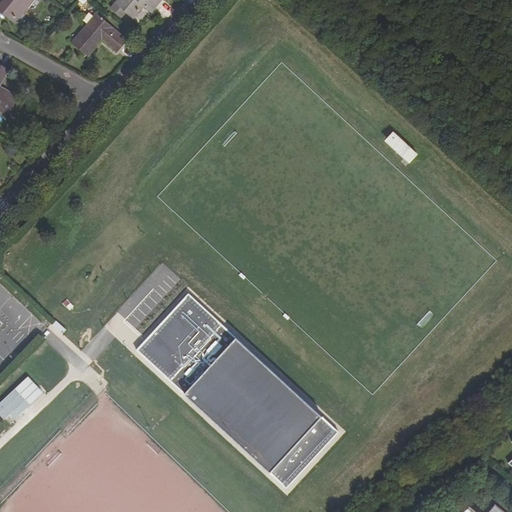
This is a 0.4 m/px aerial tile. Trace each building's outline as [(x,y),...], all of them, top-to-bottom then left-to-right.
[(3,0),(0,4),(0,10),(15,23),(34,0),(3,0)] [(126,10),(132,15),(136,10),(138,12),(144,4),(152,11),(161,0),(117,0),(111,7),(121,15),(126,10)] [(127,40),(97,14),(73,42),(88,55),(103,39),(117,51),(127,40)] [(0,84),(8,70),(0,65),(0,110),(8,115),(18,97),(0,85),(0,84)] [(392,135),(383,144),(408,167),(417,158),(392,135)] [(217,323),(220,319),(191,293),(187,296),(217,323)] [(291,486),(342,429),(220,319),(217,323),(187,296),(148,339),(156,346),(147,356),(188,394),(192,390),(277,467),(274,471),(291,486)] [(156,346),(148,339),(139,350),(147,356),(156,346)] [(0,413),(11,425),(46,392),(30,376),(0,403),(0,413)] [(192,390),(188,394),(274,471),(277,467),(192,390)] [(346,433),(342,429),(291,486),(295,489),(346,433)]
